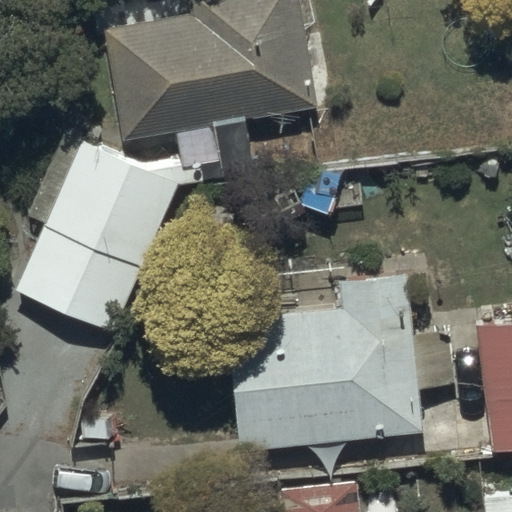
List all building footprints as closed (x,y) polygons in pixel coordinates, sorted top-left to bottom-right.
[(117,132),(172,123),(178,158),(248,146),(243,112),(314,100),(297,0),(188,0),(190,9),(99,23),(117,132)] [(111,326),(175,176),(61,127),(25,210),(44,218),(15,285),(111,326)] [(418,425),(414,383),(454,379),(448,322),(409,326),(403,266),(336,273),(339,301),(221,313),(234,443),(418,425)] [(511,444),(511,317),(474,322),(491,447),(511,444)] [(355,511),(351,475),(274,485),(277,511),(355,511)] [(482,511),(511,511),(511,505),(511,490),(481,493),(482,511)]
